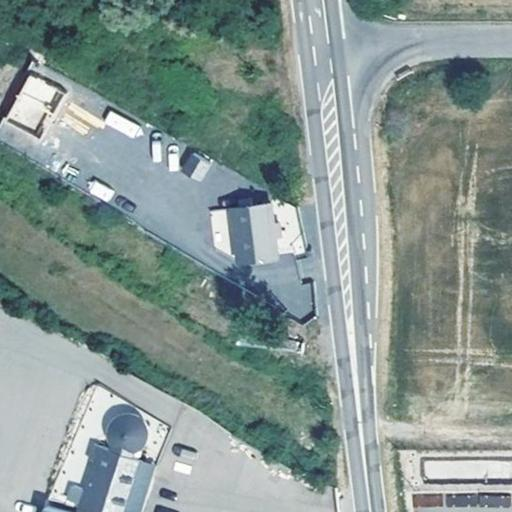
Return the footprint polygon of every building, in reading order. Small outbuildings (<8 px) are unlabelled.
[(22,73),(0,134),(0,141),(38,156),(62,88),(22,73)] [(199,181),(210,164),(193,152),(181,169),(199,181)] [(240,208),(246,258),(277,254),(271,205),(240,208)] [(102,511),(131,511),(148,461),(138,458),(140,450),(145,446),(148,441),(149,435),(149,430),(146,424),(142,420),(138,417),(134,416),(128,417),(122,419),(117,423),(114,428),(113,434),(113,438),(115,442),(113,450),(105,447),(86,507),(102,511)] [(179,448),(175,470),(191,472),(194,451),(179,448)] [(146,511),(162,465),(148,461),(131,511),(146,511)]
